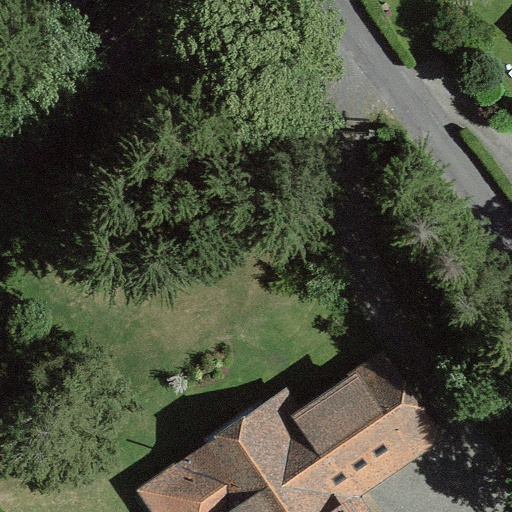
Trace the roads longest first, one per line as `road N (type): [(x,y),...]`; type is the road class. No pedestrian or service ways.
road 1 (residential): [(511,226),(346,0)]
road 2 (residential): [(179,0),(0,161)]
